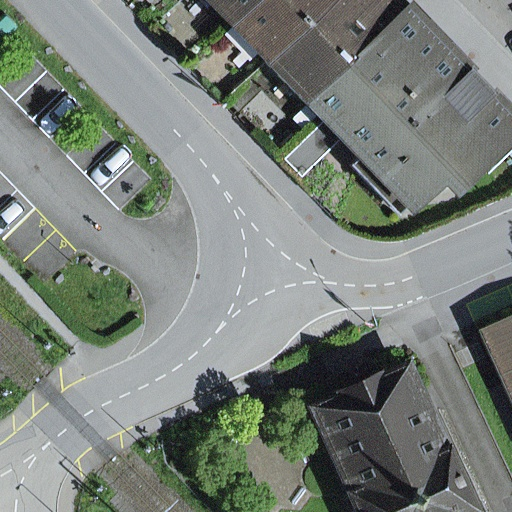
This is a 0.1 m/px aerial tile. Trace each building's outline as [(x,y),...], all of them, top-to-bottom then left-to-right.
[(206,0),(230,25),(256,0),(206,0)] [(256,0),(230,25),(266,62),(330,0),(256,0)] [(344,0),(330,0),(266,62),(302,100),(398,8),(391,0),(346,0),(346,1),(344,0)] [(450,188),(511,128),(511,127),(398,8),(302,100),(321,119),(405,207),(438,176),(450,188)] [(511,317),(479,333),(511,404),(511,317)] [(346,393),(370,382),(361,363),(337,374),(346,393)] [(470,511),(473,511),(406,366),(370,382),(346,393),(310,410),(357,511),(470,511)]
